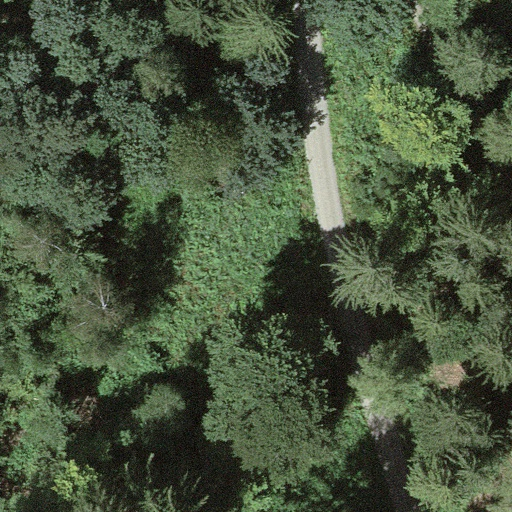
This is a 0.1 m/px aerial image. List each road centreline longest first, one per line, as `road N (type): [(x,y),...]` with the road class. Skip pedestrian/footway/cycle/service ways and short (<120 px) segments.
road 1 (track): [(310,0),(322,169),(408,511)]
road 2 (track): [(412,0),(511,176)]
